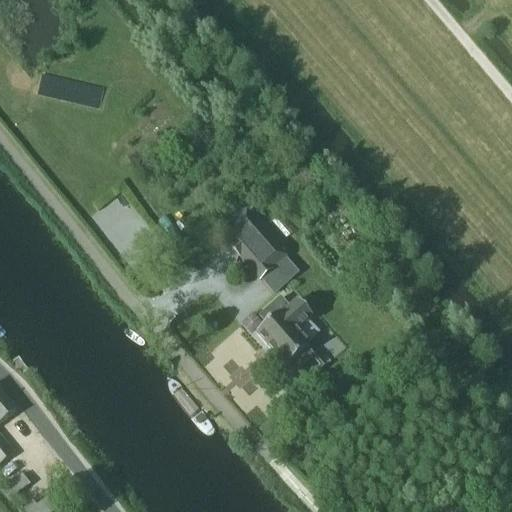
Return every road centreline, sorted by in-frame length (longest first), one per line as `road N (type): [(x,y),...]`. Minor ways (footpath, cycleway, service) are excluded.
road 1 (residential): [(278,464),(126,298),(0,142)]
road 2 (tertiary): [(111,511),(0,373)]
road 3 (track): [(511,99),(427,0)]
